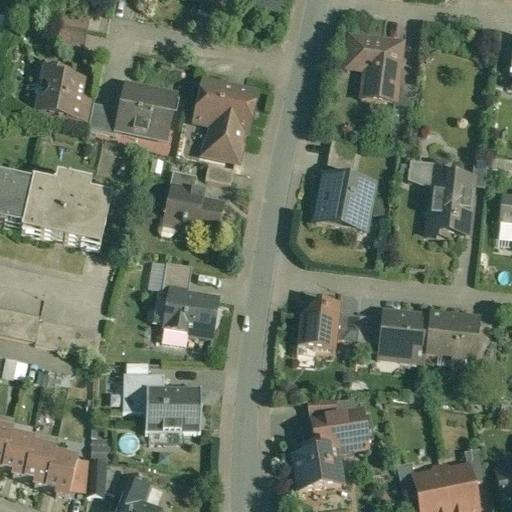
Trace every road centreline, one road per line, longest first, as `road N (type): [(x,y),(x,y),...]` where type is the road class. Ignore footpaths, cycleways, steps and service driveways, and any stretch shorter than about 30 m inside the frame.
road 1 (residential): [(317,1),(259,270)]
road 2 (residential): [(511,301),(259,270)]
road 3 (residential): [(259,270),(242,459)]
road 4 (residential): [(493,16),(317,1)]
road 5 (unknown): [(133,30),(302,71)]
